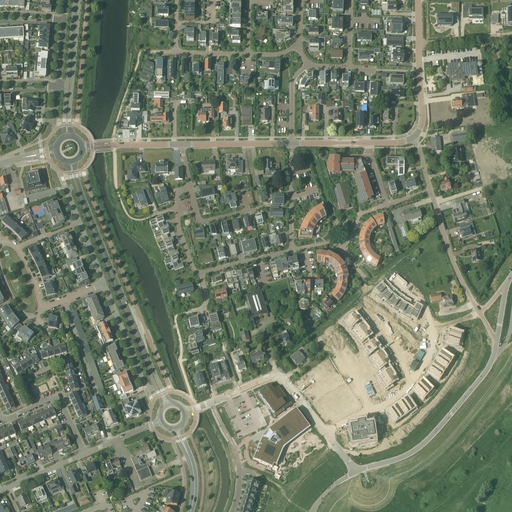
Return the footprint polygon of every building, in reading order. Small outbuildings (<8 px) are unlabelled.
[(387,3),(382,3),(382,5),(382,11),(388,11),(388,12),(396,11),(396,4),(395,4),(395,1),(392,1),(392,4),(387,4),(387,3)] [(471,6),(463,6),(463,13),(464,13),(469,13),(469,20),(472,20),(479,20),(479,18),(482,18),(483,18),(483,14),(483,10),(471,10),(471,6)] [(317,12),(309,12),(309,20),(317,20),(317,12)] [(438,16),(438,26),(452,26),(452,16),(438,16)] [(292,26),(293,20),(286,20),(286,17),(279,17),(279,20),(281,21),(281,26),(292,26)] [(401,22),(400,22),(401,18),(387,18),(387,22),(391,22),(391,33),(397,33),(401,33),(401,22)] [(194,39),(194,37),(197,37),(197,25),(192,25),(191,30),(184,30),(184,37),(188,37),(188,39),(194,39)] [(318,29),(318,26),(312,26),(312,29),(308,29),(308,34),(318,35),(318,29)] [(256,33),(256,41),(262,42),(266,37),(266,31),(266,29),(262,28),(262,31),(258,31),(258,32),(257,33),(256,33)] [(229,36),(231,36),(231,39),(233,39),(232,43),(240,43),(240,35),(239,35),(239,33),(237,33),(237,30),(229,29),(229,36)] [(289,39),(290,34),(287,34),(287,31),(272,30),(272,34),(277,34),(277,41),(282,40),(282,41),(285,41),(285,40),(289,39)] [(358,33),(357,41),(371,42),(371,34),(358,33)] [(309,42),(309,51),(319,51),(319,47),(325,47),(325,41),(325,39),(319,38),(319,43),(309,42)] [(386,38),(386,46),(401,46),(402,42),(403,42),(403,38),(386,38)] [(332,41),(332,46),(335,46),(334,49),(337,49),(338,50),(339,46),(341,46),(341,45),(342,45),(342,41),(341,41),(339,41),(339,40),(335,40),(335,41),(332,41)] [(49,47),(50,44),(39,43),(39,48),(36,48),(35,52),(42,52),(42,49),(48,50),(48,47),(49,47)] [(389,48),(389,52),(391,52),(390,57),(403,58),(403,57),(404,57),(404,54),(403,54),(403,52),(397,52),(397,49),(389,48)] [(330,49),(330,52),(332,53),(331,59),(335,59),(335,60),(339,60),(339,59),(342,59),(342,52),(337,52),(337,49),(334,49),(330,49)] [(368,61),(368,60),(370,60),(370,56),(374,56),(374,54),(380,54),(380,49),(374,49),(374,51),(365,51),(364,53),(358,52),(358,54),(359,54),(359,55),(358,55),(358,56),(359,56),(359,60),(368,61)] [(42,52),(35,52),(35,55),(37,55),(36,60),(47,61),(47,56),(41,55),(42,52)] [(404,59),(403,59),(403,58),(390,57),(390,63),(389,63),(389,67),(396,67),(396,63),(403,63),(403,62),(404,62),(404,59)] [(153,77),(155,77),(161,77),(161,82),(162,82),(165,82),(165,68),(163,68),(163,61),(156,61),(155,72),(153,72),(153,77)] [(168,78),(174,78),(174,80),(177,80),(177,72),(175,72),(175,61),(169,61),(168,70),(168,71),(169,71),(169,74),(168,74),(168,78)] [(180,76),(186,76),(186,77),(188,78),(188,72),(186,71),(187,61),(181,61),(181,64),(184,64),(183,66),(180,66),(180,68),(178,68),(178,72),(180,72),(180,76)] [(211,62),(205,61),(205,75),(211,75),(211,72),(213,72),(214,65),(213,65),(212,66),(211,66),(211,62)] [(150,83),(152,77),(153,77),(153,72),(154,65),(153,65),(146,62),(140,79),(150,83)] [(227,66),(227,75),(230,75),(230,73),(236,73),(236,68),(237,68),(237,64),(237,63),(230,63),(230,66),(227,66)] [(280,63),(263,63),(263,66),(269,66),(269,70),(274,70),(274,73),(280,73),(280,63)] [(192,73),(193,73),(192,76),(201,76),(202,70),(199,70),(199,64),(193,64),(193,68),(192,68),(192,73)] [(471,77),(476,76),(475,65),(469,65),(462,66),(462,64),(448,66),(449,72),(447,73),(447,75),(449,75),(450,81),(463,80),(463,78),(468,77),(471,77)] [(12,68),(12,77),(18,77),(18,74),(22,74),(23,65),(17,65),(14,68),(12,68)] [(226,82),(227,70),(224,70),(224,66),(215,66),(215,72),(218,72),(217,86),(223,86),(223,82),(226,82)] [(12,77),(12,68),(2,69),(2,75),(6,75),(6,77),(12,77)] [(301,82),(300,87),(304,88),(305,84),(307,82),(308,81),(312,80),(314,79),(313,74),(310,75),(306,77),(303,79),(301,82)] [(245,86),(246,86),(248,86),(248,85),(255,85),(255,80),(250,80),(249,79),(249,78),(248,78),(248,77),(247,77),(246,77),(245,77),(245,78),(244,78),(244,79),(240,79),(240,84),(243,84),(243,85),(244,86),(245,86)] [(264,82),(264,90),(278,90),(278,82),(264,82)] [(351,87),(351,94),(354,94),(354,92),(364,93),(364,84),(354,84),(354,87),(351,87)] [(399,97),(404,98),(404,91),(397,91),(397,88),(387,87),(387,91),(391,91),(391,97),(395,97),(395,98),(399,98),(399,97)] [(453,104),(452,104),(452,108),(453,108),(457,108),(457,109),(461,108),(461,107),(462,107),(463,107),(463,108),(466,108),(468,108),(471,107),(470,102),(474,102),(473,99),(474,99),(473,94),(462,96),(462,100),(461,101),(461,100),(452,101),(453,104)] [(4,98),(4,101),(5,101),(5,107),(14,107),(14,101),(11,101),(10,98),(4,98)] [(22,111),(33,111),(33,107),(37,108),(38,101),(27,100),(27,99),(23,99),(22,111)] [(241,107),(242,125),(252,125),(252,107),(241,107)] [(319,122),(318,107),(308,107),(308,114),(312,114),(312,122),(319,122)] [(260,114),(260,122),(264,122),(267,122),(268,122),(268,114),(269,114),(269,111),(268,111),(268,108),(264,108),(264,114),(260,114)] [(206,123),(209,123),(209,119),(214,118),(214,110),(209,110),(209,113),(202,113),(202,114),(198,115),(198,121),(201,121),(201,123),(206,123)] [(392,114),(392,110),(389,110),(389,113),(384,113),(384,121),(392,121),(392,114)] [(333,121),(342,121),(342,111),(333,111),(333,121)] [(24,127),(23,131),(28,133),(29,129),(32,130),(34,123),(32,122),(33,119),(34,115),(29,114),(28,117),(27,117),(26,120),(23,127),(24,127)] [(232,124),(232,120),(231,120),(231,117),(225,117),(225,120),(223,120),(223,125),(224,125),(224,129),(231,129),(231,124),(232,124)] [(370,128),(376,128),(376,124),(378,124),(378,119),(370,119),(370,128)] [(3,140),(5,144),(15,140),(10,130),(4,133),(4,135),(1,136),(2,141),(3,140)] [(454,144),(470,141),(469,134),(453,137),(454,144)] [(432,152),(441,151),(440,138),(430,139),(432,152)] [(460,149),(451,151),(454,164),(461,162),(461,159),(462,159),(460,149)] [(342,159),(329,160),(327,167),(330,175),(339,175),(339,172),(352,172),(352,174),(354,178),(356,178),(362,197),(358,199),(360,204),(373,200),(365,175),(366,175),(361,158),(353,161),(342,162),(342,159)] [(236,170),(236,174),(242,174),(242,168),(239,168),(239,161),(239,160),(238,160),(234,160),(231,160),(227,160),(227,161),(227,170),(236,170)] [(398,177),(404,175),(404,160),(386,160),(386,168),(398,168),(398,177)] [(202,172),(215,171),(215,162),(208,162),(208,163),(202,163),(202,172)] [(278,174),(278,168),(272,168),(272,166),(271,166),(271,162),(264,162),(264,170),(268,170),(268,175),(278,174)] [(155,168),(151,168),(151,173),(159,173),(159,175),(168,175),(168,173),(168,163),(163,163),(163,164),(155,165),(155,168)] [(133,168),(132,170),(132,169),(131,169),(130,169),(129,169),(129,170),(128,170),(128,171),(128,172),(128,176),(128,177),(128,178),(128,179),(128,180),(133,180),(133,176),(136,176),(136,174),(138,172),(145,172),(145,165),(142,165),(142,164),(135,164),(134,164),(134,165),(133,165),(133,166),(133,167),(133,168)] [(183,169),(182,169),(174,169),(175,180),(183,180),(183,169)] [(26,178),(22,179),(25,193),(47,188),(43,174),(39,175),(39,172),(33,173),(31,173),(25,174),(26,178)] [(0,181),(0,183),(0,182),(0,191),(4,191),(4,192),(6,192),(6,190),(8,189),(8,186),(7,178),(6,178),(5,177),(3,178),(0,179),(0,181)] [(442,192),(451,190),(447,178),(444,179),(445,183),(439,185),(442,192)] [(416,187),(414,180),(405,183),(403,184),(404,189),(407,188),(408,190),(416,187)] [(393,183),(388,185),(387,181),(383,182),(385,189),(389,188),(391,195),(397,193),(393,183)] [(347,209),(346,206),(351,204),(349,197),(354,196),(349,183),(337,187),(338,190),(335,191),(341,211),(347,209)] [(160,191),(161,193),(155,194),(156,199),(160,198),(161,203),(163,202),(163,203),(169,202),(166,189),(160,191)] [(200,193),(202,199),(217,195),(216,189),(200,193)] [(151,198),(148,190),(132,196),(134,201),(138,200),(141,208),(148,206),(147,202),(149,201),(148,199),(151,198)] [(0,216),(8,214),(4,199),(3,199),(1,192),(0,192),(0,216)] [(229,204),(231,209),(237,208),(235,202),(236,202),(235,195),(225,197),(226,204),(229,204)] [(281,195),(272,196),(272,200),(274,199),(274,207),(279,207),(279,205),(283,205),(283,197),(281,198),(281,195)] [(453,216),(456,223),(467,220),(462,205),(464,205),(463,201),(455,203),(457,207),(458,206),(461,213),(453,216)] [(45,209),(48,215),(50,214),(59,210),(57,204),(54,205),(53,202),(42,205),(44,209),(45,209)] [(318,224),(317,224),(321,221),(325,218),(325,219),(326,218),(321,206),(320,206),(320,207),(314,211),(308,216),(304,222),(301,230),(300,231),(300,237),(299,237),(299,238),(312,238),(314,238),(314,233),(315,233),(316,233),(317,232),(318,232),(318,231),(319,230),(319,229),(319,228),(319,227),(319,226),(318,225),(318,224)] [(283,217),(282,211),(277,211),(277,208),(270,208),(270,212),(271,212),(271,217),(283,217)] [(52,220),(62,216),(61,216),(59,210),(50,214),(52,220)] [(412,221),(421,217),(419,211),(410,214),(409,211),(403,213),(405,221),(411,219),(412,221)] [(6,226),(13,218),(9,215),(6,218),(5,217),(0,222),(6,226)] [(264,216),(262,216),(261,215),(255,216),(257,224),(258,226),(263,224),(263,223),(266,222),(266,220),(264,216)] [(63,227),(62,224),(64,223),(62,216),(52,220),(53,220),(55,226),(52,227),(54,230),(63,227)] [(162,222),(164,222),(163,217),(150,222),(152,227),(158,224),(161,232),(168,229),(169,229),(168,225),(164,227),(162,222)] [(371,220),(376,228),(380,226),(376,217),(371,220)] [(13,218),(6,226),(10,230),(18,222),(13,218)] [(250,218),(244,219),(245,226),(246,226),(246,229),(252,228),(252,231),(256,230),(254,222),(251,223),(250,218)] [(371,220),(366,224),(373,231),(376,228),(371,220)] [(18,222),(10,230),(14,234),(22,226),(18,222)] [(269,230),(270,234),(274,233),(275,232),(274,230),(275,228),(278,227),(279,227),(283,228),(283,223),(280,222),(277,222),(274,223),(271,225),(270,227),(269,230)] [(474,231),(471,223),(463,226),(464,230),(458,232),(459,235),(461,235),(462,239),(463,238),(463,239),(466,238),(466,237),(471,236),(470,232),(474,231)] [(373,231),(366,224),(362,230),(371,234),(373,231)] [(14,234),(18,237),(26,229),(22,226),(14,234)] [(214,226),(209,228),(211,237),(218,235),(217,229),(215,230),(214,226)] [(205,239),(204,234),(207,233),(206,228),(192,232),(194,239),(195,237),(204,237),(205,239)] [(30,234),(26,229),(18,237),(22,241),(30,234)] [(174,241),(173,238),(169,239),(167,235),(169,234),(168,229),(161,232),(154,234),(156,239),(162,237),(165,244),(171,242),(174,241)] [(371,234),(362,230),(360,236),(369,238),(371,234)] [(63,243),(72,239),(71,236),(70,237),(69,234),(66,235),(64,232),(58,235),(59,238),(61,238),(63,243)] [(276,234),(269,236),(270,241),(275,240),(275,242),(276,242),(277,246),(283,245),(282,243),(283,242),(283,243),(283,237),(281,237),(281,236),(276,237),(276,234)] [(266,239),(260,240),(262,247),(262,246),(263,249),(269,248),(268,245),(271,244),(271,245),(270,241),(269,236),(269,235),(265,236),(266,239)] [(63,243),(65,249),(74,245),(73,243),(73,242),(72,239),(63,243)] [(256,251),(256,248),(259,248),(257,239),(253,240),(253,241),(248,242),(250,253),(256,251)] [(167,249),(170,258),(170,259),(177,256),(179,255),(177,251),(175,252),(171,242),(165,244),(159,247),(161,251),(167,249)] [(243,251),(244,254),(250,253),(248,242),(242,244),(242,242),(238,243),(240,252),(243,251)] [(75,248),(74,245),(65,249),(67,254),(76,251),(75,248)] [(229,248),(230,252),(231,257),(234,256),(237,256),(236,252),(239,251),(238,248),(238,245),(231,247),(229,248)] [(29,251),(32,256),(41,251),(38,246),(29,251)] [(369,246),(360,248),(362,254),(371,250),(369,246)] [(224,253),(227,253),(226,249),(217,251),(219,260),(225,259),(224,253)] [(201,252),(202,254),(198,255),(200,265),(213,262),(210,250),(201,252)] [(371,250),(362,254),(366,260),(373,254),(371,250)] [(34,260),(44,255),(41,251),(32,256),(34,260)] [(65,262),(67,265),(72,262),(71,259),(78,256),(77,254),(78,254),(76,251),(67,254),(70,260),(65,262)] [(472,262),(481,261),(479,251),(471,252),(472,262)] [(338,277),(339,278),(347,278),(348,278),(347,272),(344,267),(343,265),(338,260),(331,256),(328,255),(323,253),(317,253),(316,253),(317,264),(318,264),(322,264),(322,263),(325,263),(324,265),(325,265),(325,264),(327,265),(326,266),(327,266),(331,268),(335,272),(337,277),(338,277)] [(370,264),(376,256),(373,254),(366,260),(370,264)] [(46,260),(44,255),(34,260),(36,265),(46,260)] [(177,256),(170,259),(170,258),(164,261),(166,265),(172,263),(175,271),(184,268),(182,264),(178,265),(177,261),(178,261),(177,256)] [(379,258),(376,256),(370,264),(376,267),(376,268),(380,258),(379,258)] [(291,259),(293,270),(299,269),(296,258),(291,259)] [(36,265),(38,270),(47,266),(46,263),(45,261),(46,261),(46,260),(36,265)] [(67,265),(63,266),(64,268),(67,267),(68,267),(72,265),(75,272),(83,268),(81,262),(78,263),(77,260),(72,262),(67,265)] [(272,276),(278,274),(275,263),(270,264),(272,276)] [(50,270),(49,271),(48,268),(47,266),(38,270),(40,275),(51,271),(50,270)] [(75,272),(77,278),(86,275),(83,268),(75,272)] [(53,276),(51,271),(40,275),(43,281),(49,279),(49,278),(53,276)] [(233,285),(230,274),(225,275),(228,286),(233,285)] [(85,282),(88,281),(86,275),(77,278),(80,284),(78,285),(79,288),(87,285),(85,282)] [(222,282),(221,276),(211,278),(213,284),(222,282)] [(44,283),(46,292),(57,289),(55,283),(51,284),(50,281),(44,283)] [(305,293),(305,291),(305,282),(296,282),(290,284),(291,287),(296,287),(297,293),(305,293)] [(315,293),(323,293),(323,282),(315,282),(315,293)] [(385,282),(376,290),(380,294),(378,296),(381,299),(392,288),(391,288),(388,291),(386,289),(389,285),(385,282)] [(192,283),(176,287),(177,287),(178,295),(194,291),(192,284),(192,283)] [(345,291),(336,287),(334,291),(342,297),(345,291)] [(392,288),(381,299),(382,300),(383,298),(387,301),(385,303),(389,306),(398,294),(395,297),(392,295),(395,291),(392,288)] [(58,295),(57,289),(46,292),(47,298),(58,295)] [(225,290),(215,293),(216,300),(227,298),(225,290)] [(261,291),(246,296),(253,319),(268,314),(261,291)] [(342,297),(334,291),(332,294),(331,294),(338,302),(342,297)] [(398,294),(389,306),(391,304),(394,307),(393,309),(397,312),(405,299),(403,303),(400,301),(402,297),(398,294)] [(431,303),(442,301),(441,294),(430,295),(431,303)] [(444,307),(454,306),(452,296),(443,297),(444,307)] [(82,300),(85,307),(88,306),(97,302),(96,299),(95,297),(90,298),(86,300),(86,298),(82,300)] [(327,312),(334,305),(327,298),(320,304),(327,312)] [(405,299),(397,312),(399,310),(403,312),(401,315),(406,317),(411,308),(407,306),(410,302),(405,299)] [(305,310),(309,306),(308,301),(302,300),(299,303),(300,309),(305,310)] [(90,309),(91,311),(99,308),(98,305),(97,302),(88,306),(89,309),(90,309)] [(0,309),(1,310),(0,310),(0,316),(1,317),(10,311),(7,307),(6,305),(0,308),(0,309)] [(411,308),(406,317),(410,319),(411,317),(416,320),(421,308),(417,305),(414,310),(411,308)] [(91,314),(93,317),(102,313),(101,310),(100,311),(99,308),(91,311),(92,314),(91,314)] [(320,317),(321,315),(321,314),(320,313),(320,312),(319,311),(318,310),(317,310),(316,311),(315,310),(314,310),(313,310),(312,310),(312,311),(311,311),(310,312),(310,313),(310,314),(310,315),(310,316),(311,317),(312,317),(313,318),(314,318),(315,321),(316,321),(317,320),(318,320),(319,319),(320,318),(320,317)] [(1,317),(4,322),(13,315),(10,311),(1,317)] [(94,322),(96,325),(100,323),(99,321),(104,319),(103,316),(102,313),(93,317),(94,320),(95,322),(94,322)] [(50,314),(49,323),(60,324),(61,319),(56,318),(57,315),(50,314)] [(217,315),(217,314),(210,316),(208,316),(210,325),(212,325),(213,330),(221,328),(218,315),(217,315)] [(13,315),(4,322),(7,326),(16,320),(13,315)] [(349,316),(344,320),(350,328),(360,320),(355,315),(350,319),(349,316)] [(189,321),(190,324),(191,329),(195,328),(201,327),(200,320),(198,320),(197,319),(189,321)] [(16,320),(7,326),(11,331),(14,328),(15,329),(20,325),(16,320)] [(49,323),(48,332),(55,333),(55,330),(59,330),(62,330),(62,325),(60,324),(49,323)] [(101,326),(100,323),(96,325),(99,334),(109,330),(108,329),(108,330),(106,324),(101,326)] [(364,325),(353,333),(357,338),(367,330),(364,325)] [(22,341),(29,332),(22,326),(18,332),(20,334),(17,337),(22,341)] [(101,339),(111,336),(109,330),(99,334),(102,339),(101,339)] [(367,330),(357,338),(361,343),(370,335),(367,331),(368,330),(367,330)] [(240,333),(241,338),(243,342),(250,340),(247,331),(240,333)] [(450,331),(449,337),(460,341),(462,334),(450,331)] [(32,343),(36,338),(29,332),(22,341),(26,344),(29,341),(32,343)] [(202,333),(193,336),(194,341),(195,341),(196,346),(202,344),(202,342),(205,341),(202,333)] [(278,340),(277,341),(278,344),(279,344),(280,344),(280,345),(289,342),(287,334),(277,336),(278,340)] [(101,339),(105,348),(110,346),(109,343),(111,342),(113,342),(111,337),(111,336),(101,339)] [(448,337),(447,344),(459,347),(460,341),(449,337),(448,337)] [(368,343),(363,346),(369,354),(379,347),(375,342),(370,345),(368,343)] [(190,347),(188,348),(189,354),(191,353),(192,356),(199,354),(198,348),(203,347),(202,344),(196,346),(194,347),(193,346),(190,347)] [(65,345),(59,347),(61,355),(67,353),(65,345)] [(110,348),(110,346),(105,348),(108,355),(117,352),(117,351),(117,352),(115,346),(110,348)] [(55,357),(61,355),(59,347),(52,348),(55,357)] [(48,350),(46,350),(49,358),(55,357),(52,348),(48,350)] [(49,358),(46,350),(40,352),(42,360),(49,358)] [(290,358),(297,366),(305,359),(304,358),(309,355),(306,351),(301,355),(300,354),(298,356),(296,353),(290,357),(290,358)] [(108,355),(105,356),(108,362),(110,361),(120,357),(117,352),(108,355)] [(256,362),(264,360),(261,352),(254,354),(253,353),(249,354),(253,365),(256,363),(256,362)] [(382,352),(371,360),(374,365),(386,358),(382,352)] [(438,358),(449,364),(452,359),(441,353),(438,358)] [(30,358),(34,365),(40,361),(35,354),(30,358)] [(113,367),(112,367),(113,367),(122,363),(120,357),(110,361),(113,367)] [(239,372),(246,369),(243,363),(243,361),(241,357),(235,359),(237,364),(238,365),(236,366),(239,372)] [(34,365),(30,358),(24,361),(29,368),(34,365)] [(386,358),(374,365),(378,371),(388,364),(385,359),(386,358)] [(435,363),(446,369),(448,365),(449,365),(449,364),(438,358),(435,363)] [(29,368),(24,361),(19,365),(23,372),(29,368)] [(214,383),(215,383),(218,382),(218,379),(221,378),(225,377),(226,379),(229,378),(229,379),(230,379),(228,371),(225,362),(217,364),(209,366),(213,378),(214,383)] [(113,367),(116,375),(121,373),(120,371),(124,369),(122,364),(122,363),(113,367)] [(431,368),(442,374),(445,370),(446,369),(435,363),(432,368),(431,368)] [(23,372),(19,365),(13,368),(18,375),(23,372)] [(66,373),(74,371),(73,365),(64,367),(66,373)] [(431,368),(428,374),(439,380),(442,375),(442,374),(431,368)] [(390,370),(379,377),(382,382),(394,375),(390,370)] [(76,377),(74,372),(74,371),(66,373),(68,380),(76,377)] [(309,386),(317,380),(319,383),(324,378),(322,375),(320,377),(316,371),(304,380),(309,386)] [(119,383),(128,380),(126,373),(122,375),(121,373),(116,375),(119,383)] [(198,388),(207,385),(203,373),(193,376),(198,388)] [(394,375),(382,382),(386,388),(396,381),(393,376),(394,375)] [(68,380),(69,386),(78,383),(76,377),(68,380)] [(119,383),(115,385),(117,391),(121,389),(131,385),(130,384),(128,380),(119,383)] [(321,389),(317,392),(322,399),(331,392),(326,386),(328,385),(325,382),(319,386),(321,389)] [(418,386),(428,395),(432,390),(423,382),(419,386),(418,386)] [(79,390),(78,383),(69,386),(71,392),(79,390)] [(122,389),(124,395),(120,397),(121,399),(127,397),(126,394),(133,391),(131,385),(121,389),(122,389)] [(270,385),(257,395),(275,418),(286,409),(286,408),(289,406),(289,407),(292,405),(278,387),(274,390),(270,385)] [(418,386),(414,391),(423,400),(427,395),(428,395),(418,386)] [(0,394),(0,395),(2,400),(10,397),(7,391),(0,394)] [(79,398),(81,397),(85,396),(84,394),(80,395),(78,396),(76,393),(68,396),(71,402),(79,398)] [(97,412),(104,409),(100,395),(92,398),(97,412)] [(2,400),(5,406),(13,402),(10,397),(2,400)] [(79,398),(71,402),(74,408),(81,404),(79,398)] [(402,402),(402,403),(410,413),(415,409),(407,399),(403,403),(402,402)] [(137,416),(137,417),(138,416),(139,416),(140,415),(141,414),(141,413),(141,412),(141,411),(140,410),(139,410),(136,404),(133,405),(133,404),(130,405),(128,400),(121,402),(126,415),(128,414),(130,418),(137,416)] [(13,402),(5,406),(7,412),(15,408),(13,402)] [(397,406),(405,416),(409,413),(410,413),(402,403),(398,406),(397,406)] [(74,408),(76,413),(84,410),(81,404),(74,408)] [(392,409),(400,419),(404,416),(405,416),(397,406),(393,409),(392,409)] [(84,410),(76,413),(79,419),(87,416),(85,413),(87,412),(87,411),(91,409),(90,407),(86,409),(84,410)] [(53,408),(47,411),(50,419),(56,416),(53,408)] [(262,438),(253,460),(272,468),(274,465),(277,466),(284,449),(281,448),(283,446),(283,445),(284,445),(309,425),(296,409),(277,423),(268,430),(269,431),(264,438),(262,438)] [(392,409),(387,413),(395,423),(399,419),(400,420),(400,419),(392,409)] [(50,419),(47,411),(41,414),(45,421),(50,419)] [(109,427),(118,423),(113,411),(104,415),(109,427)] [(41,414),(35,416),(39,424),(45,421),(41,414)] [(39,424),(35,416),(29,419),(33,427),(39,424)] [(29,419),(23,422),(27,429),(33,427),(29,419)] [(350,427),(343,429),(345,438),(351,437),(352,444),(376,440),(372,421),(350,425),(350,427)] [(27,429),(23,422),(18,424),(22,432),(27,429)] [(95,424),(96,426),(90,428),(94,436),(99,433),(98,431),(101,429),(98,423),(95,424)] [(6,429),(10,437),(16,435),(12,427),(6,429)] [(87,439),(94,436),(90,428),(84,431),(87,439)] [(6,429),(1,432),(4,440),(10,437),(6,429)] [(60,438),(61,441),(64,449),(70,446),(66,435),(60,438)] [(54,441),(51,442),(54,449),(57,448),(59,451),(64,449),(61,441),(55,444),(54,441)] [(50,451),(54,449),(51,442),(44,445),(46,448),(43,449),(46,457),(52,454),(50,451)] [(131,459),(137,472),(141,481),(152,476),(148,467),(147,464),(144,466),(142,463),(141,463),(139,458),(138,459),(137,458),(146,454),(148,460),(157,456),(154,451),(151,452),(147,445),(143,445),(144,447),(133,452),(135,457),(134,457),(133,457),(131,457),(131,459)] [(39,448),(32,450),(35,457),(39,456),(40,459),(46,457),(43,449),(41,446),(39,448)] [(0,452),(0,474),(0,475),(11,470),(6,460),(13,457),(10,448),(2,452),(0,452)] [(26,453),(23,454),(25,458),(28,465),(35,462),(32,455),(28,457),(26,453)] [(21,468),(28,465),(25,458),(18,461),(21,468)] [(106,464),(109,472),(107,473),(108,475),(108,476),(113,474),(113,473),(112,471),(117,469),(118,471),(122,470),(119,464),(116,465),(114,460),(106,464)] [(90,473),(96,471),(93,463),(84,466),(88,474),(87,475),(82,477),(86,484),(90,482),(88,478),(91,476),(90,473)] [(78,480),(81,479),(77,471),(67,476),(72,488),(69,489),(72,495),(78,493),(75,485),(79,483),(78,480)] [(46,485),(50,493),(60,488),(61,491),(64,489),(61,484),(59,485),(57,481),(53,482),(50,483),(46,485)] [(248,481),(247,487),(258,490),(259,491),(261,485),(248,481)] [(32,492),(36,501),(39,500),(40,502),(47,499),(42,487),(32,492)] [(247,487),(245,493),(256,496),(258,490),(247,487)] [(167,498),(178,500),(180,494),(172,493),(173,489),(167,489),(166,492),(168,493),(167,498)] [(245,493),(243,498),(254,502),(256,496),(245,493)] [(19,504),(16,505),(19,511),(20,511),(25,510),(23,507),(31,504),(26,495),(17,499),(19,504)] [(167,498),(166,504),(177,507),(178,500),(167,498)] [(243,498),(242,504),(253,507),(254,502),(243,498)]
